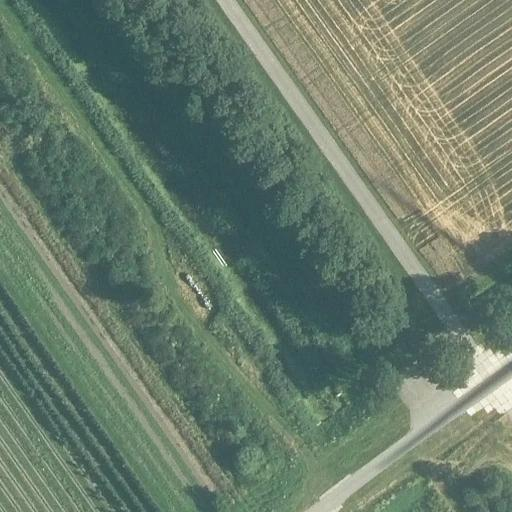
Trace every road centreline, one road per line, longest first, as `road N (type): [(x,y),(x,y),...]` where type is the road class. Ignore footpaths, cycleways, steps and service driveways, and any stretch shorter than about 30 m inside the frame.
road 1 (track): [(0,4),(161,231),(162,275),(329,504)]
road 2 (unclassified): [(320,511),(511,371)]
